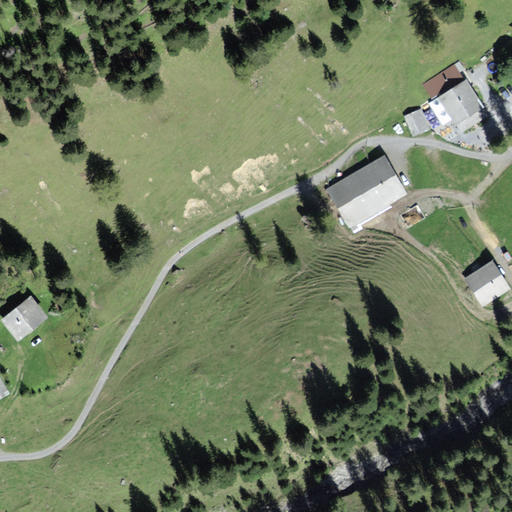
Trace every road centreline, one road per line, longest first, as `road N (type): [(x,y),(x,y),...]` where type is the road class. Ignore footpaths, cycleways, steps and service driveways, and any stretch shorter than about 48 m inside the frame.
road 1 (track): [(504,160),(424,142),(360,142),(317,176),(182,249),(66,439),(35,456),(0,457)]
road 2 (track): [(468,200),(418,194),(394,214),(394,225),(436,260)]
road 3 (track): [(504,160),(468,200),(511,280)]
